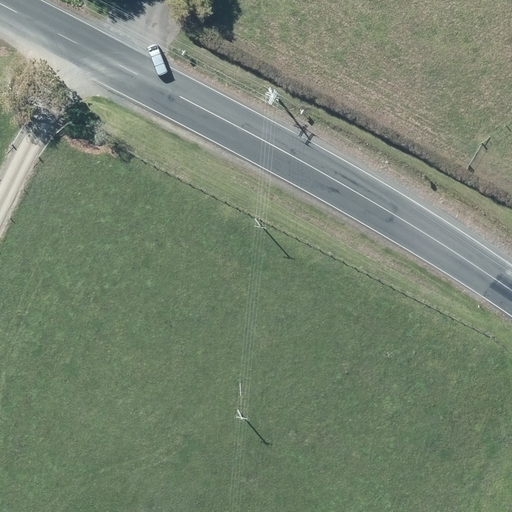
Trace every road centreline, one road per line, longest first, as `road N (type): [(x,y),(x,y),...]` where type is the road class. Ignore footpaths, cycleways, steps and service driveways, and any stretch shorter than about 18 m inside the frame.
road 1 (tertiary): [(511,290),(341,183),(119,65)]
road 2 (tertiary): [(119,65),(0,5)]
